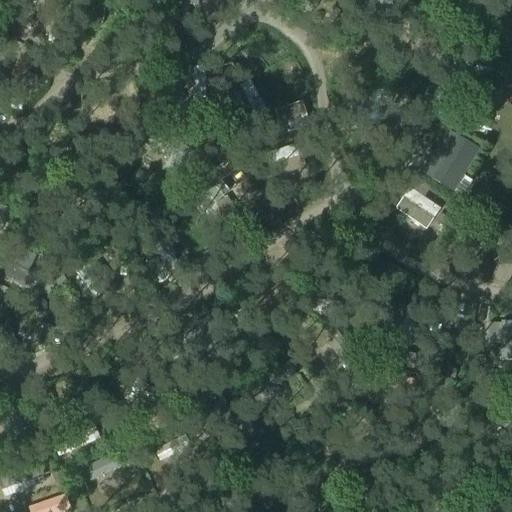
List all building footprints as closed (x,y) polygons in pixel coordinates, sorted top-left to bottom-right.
[(332,6),(325,17),(334,22),(340,11),(332,6)] [(484,38),(484,50),(498,50),(498,38),(484,38)] [(485,53),(482,64),(490,67),(493,55),(485,53)] [(414,98),(400,98),(400,107),(414,107),(414,98)] [(10,100),(9,109),(22,110),(23,101),(10,100)] [(474,135),(486,139),(490,127),(477,123),(474,135)] [(16,217),(13,226),(25,229),(28,221),(16,217)] [(48,248),(41,251),(43,258),(50,256),(48,248)] [(20,295),(0,285),(0,304),(12,310),(20,295)] [(390,349),(386,364),(412,370),(416,356),(390,349)] [(370,350),(367,357),(378,361),(381,354),(370,350)] [(63,471),(53,475),(56,484),(67,480),(63,471)]
